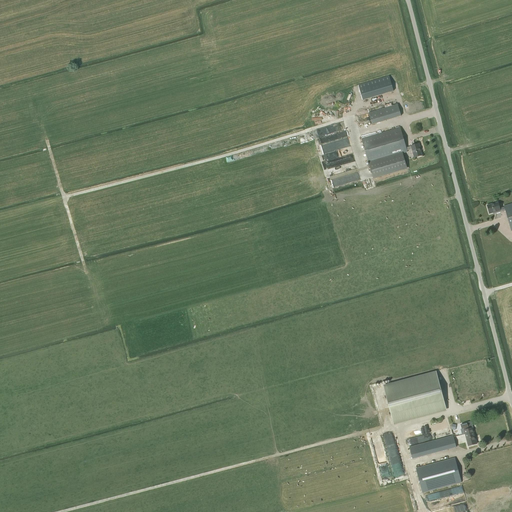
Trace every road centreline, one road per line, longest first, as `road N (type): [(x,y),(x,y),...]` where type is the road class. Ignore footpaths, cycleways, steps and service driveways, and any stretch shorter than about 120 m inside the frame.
road 1 (track): [(511,439),(409,465),(400,428),(386,427),(60,511)]
road 2 (unclassified): [(510,398),(407,0)]
road 3 (track): [(403,121),(355,135),(350,118),(63,197)]
road 4 (track): [(46,141),(83,263)]
